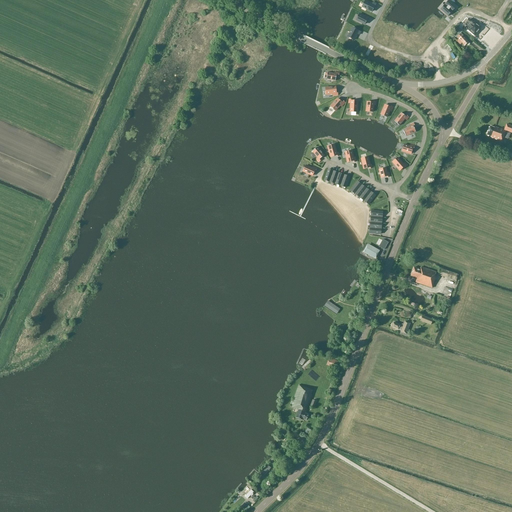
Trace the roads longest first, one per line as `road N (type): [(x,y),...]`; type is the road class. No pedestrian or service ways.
road 1 (tertiary): [(414,199),(332,416),(304,463),(256,511)]
road 2 (tertiary): [(224,0),(399,83)]
road 3 (residential): [(393,191),(418,152),(423,125),(404,105),(350,88)]
